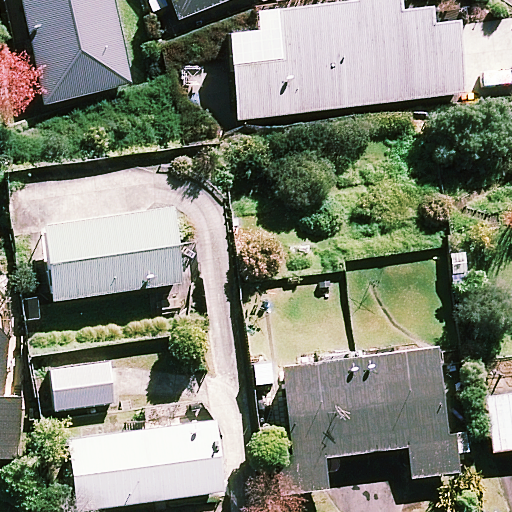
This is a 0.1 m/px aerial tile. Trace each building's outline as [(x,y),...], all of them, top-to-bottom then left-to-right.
[(129,86),(106,0),(18,0),(46,108),(129,86)] [(234,0),(169,0),(177,22),(234,0)] [(427,12),(397,15),(395,0),(252,18),(254,34),(227,37),(238,123),(465,95),(457,32),(430,36),(427,12)] [(179,287),(169,216),(38,234),(48,305),(179,287)] [(0,297),(0,460),(18,461),(18,401),(3,401),(3,297),(0,297)] [(451,476),(436,352),(278,371),(289,455),(276,456),(282,497),(329,492),(325,460),(406,450),(410,481),(451,476)] [(111,406),(107,366),(48,372),(53,413),(111,406)] [(511,398),(485,402),(492,454),(511,451),(511,398)] [(84,511),(219,494),(210,421),(147,430),(147,434),(65,445),(73,511),(84,511)]
